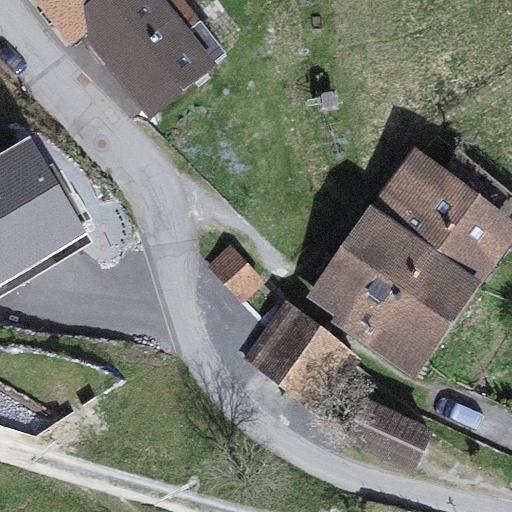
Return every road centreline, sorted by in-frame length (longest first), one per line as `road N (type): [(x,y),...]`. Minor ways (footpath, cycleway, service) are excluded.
road 1 (residential): [(486,511),(297,457),(243,416),(213,380),(178,302),(164,193),(0,0)]
road 2 (track): [(424,396),(366,359),(305,306),(285,276)]
